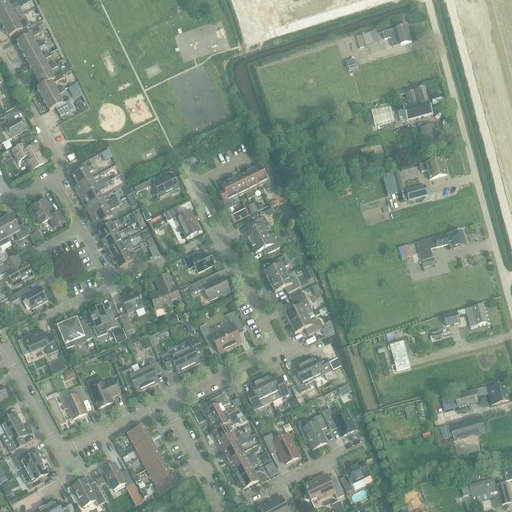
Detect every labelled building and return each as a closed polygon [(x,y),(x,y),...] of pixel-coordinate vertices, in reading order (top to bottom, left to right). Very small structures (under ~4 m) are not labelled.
[(0,0),(0,14),(10,8),(10,7),(5,0),(0,0)] [(301,0),(298,0),(293,1),(299,20),(306,18),(301,0)] [(309,0),(301,0),(306,18),(314,16),(309,0)] [(317,0),(309,0),(314,16),(321,14),(317,0)] [(326,0),(317,0),(322,14),(329,12),(326,0)] [(334,0),(326,0),(329,12),(337,10),(334,0)] [(342,0),(334,0),(337,10),(345,8),(342,0)] [(293,1),(285,3),(291,22),(299,20),(293,1)] [(0,14),(0,21),(3,27),(17,19),(16,18),(12,11),(19,6),(17,3),(10,7),(10,8),(0,14)] [(285,3),(277,5),(283,25),(291,22),(285,3)] [(277,5),(270,7),(276,27),(283,25),(277,5)] [(270,7),(262,10),(268,29),(275,27),(270,7)] [(262,10),(255,12),(260,31),(268,29),(262,10)] [(17,19),(3,27),(9,38),(23,31),(18,22),(25,18),(23,14),(16,18),(17,19)] [(45,25),(38,29),(40,34),(47,30),(45,25)] [(382,33),(384,40),(390,38),(393,48),(411,43),(407,26),(382,33)] [(17,43),(23,56),(37,48),(36,46),(32,40),(40,36),(37,31),(30,35),(30,36),(17,43)] [(356,37),(359,49),(379,43),(376,31),(356,37)] [(23,56),(29,66),(43,59),(42,57),(38,51),(46,47),(43,42),(36,46),(37,48),(23,56)] [(29,66),(36,78),(49,70),(48,68),(44,62),(51,58),(49,54),(42,57),(43,59),(29,66)] [(353,60),(344,62),(346,68),(355,66),(353,60)] [(36,78),(41,87),(55,80),(54,79),(50,72),(57,68),(55,64),(48,68),(49,70),(36,78)] [(37,90),(43,102),(57,94),(56,92),(52,85),(63,79),(61,75),(54,79),(55,80),(41,87),(37,90)] [(57,94),(43,102),(49,112),(55,109),(56,111),(59,117),(72,109),(71,107),(71,106),(69,103),(68,102),(63,105),(58,96),(65,92),(63,89),(56,92),(57,94)] [(409,109),(403,110),(406,122),(432,116),(430,109),(429,109),(424,89),(405,94),(409,109)] [(9,106),(18,103),(15,95),(6,98),(9,106)] [(0,123),(0,143),(0,144),(9,139),(26,130),(20,120),(8,126),(5,121),(0,123)] [(420,129),(425,147),(438,143),(433,125),(420,129)] [(28,173),(45,164),(35,147),(26,152),(23,145),(12,151),(18,162),(24,159),(31,171),(28,173)] [(108,150),(101,154),(105,161),(112,157),(108,150)] [(384,157),(378,159),(381,168),(387,166),(384,157)] [(420,165),(422,172),(427,171),(430,180),(431,180),(448,175),(443,158),(420,165)] [(69,179),(74,188),(91,179),(88,174),(94,171),(88,161),(76,167),(79,173),(69,179)] [(259,165),(250,170),(258,187),(264,184),(267,191),(271,189),(267,182),(268,182),(259,165)] [(250,170),(240,175),(251,198),(255,197),(251,190),(258,187),(250,170)] [(392,172),(382,175),(388,197),(397,194),(404,192),(398,171),(392,172)] [(176,190),(178,189),(172,175),(153,185),(159,198),(171,193),(171,194),(173,195),(177,194),(177,192),(176,190)] [(240,175),(230,180),(238,197),(244,194),(248,200),(251,198),(240,175)] [(74,188),(79,198),(109,181),(107,177),(94,184),(91,179),(74,188)] [(133,187),(136,194),(150,187),(147,180),(133,187)] [(238,197),(230,180),(220,184),(223,190),(218,192),(227,210),(235,206),(232,200),(238,197)] [(79,198),(84,207),(101,198),(98,193),(104,190),(109,187),(107,183),(109,181),(79,198)] [(406,191),(409,201),(428,195),(425,185),(406,191)] [(128,187),(124,189),(127,196),(132,193),(128,187)] [(348,187),(340,189),(342,197),(350,195),(348,187)] [(404,192),(397,194),(400,203),(406,201),(404,192)] [(84,207),(90,217),(120,200),(118,196),(110,200),(104,203),(101,198),(84,207)] [(120,200),(90,217),(95,226),(98,225),(101,230),(111,224),(108,219),(112,217),(109,212),(114,209),(122,204),(120,200)] [(277,200),(268,205),(271,209),(279,205),(277,200)] [(27,210),(33,220),(36,218),(40,226),(49,221),(53,229),(64,223),(58,212),(52,216),(44,201),(27,210)] [(261,203),(255,206),(258,212),(263,209),(261,203)] [(254,204),(248,206),(252,215),(258,212),(255,206),(254,204)] [(163,215),(167,223),(176,219),(185,239),(199,232),(189,211),(179,216),(175,208),(163,215)] [(272,209),(266,211),(269,217),(275,214),(272,209)] [(238,213),(230,217),(234,224),(242,220),(238,213)] [(134,216),(140,229),(145,227),(139,214),(134,216)] [(10,217),(0,222),(0,225),(7,239),(15,235),(19,242),(23,240),(28,236),(22,226),(17,229),(10,217)] [(245,233),(250,244),(268,235),(265,229),(268,226),(264,217),(252,223),(255,228),(245,233)] [(98,239),(100,243),(116,234),(114,229),(119,227),(116,222),(111,224),(101,230),(98,232),(101,238),(98,239)] [(0,225),(0,251),(0,252),(0,251),(0,248),(11,243),(8,238),(7,239),(0,225)] [(39,229),(33,230),(35,237),(41,236),(39,229)] [(417,243),(421,261),(432,258),(430,250),(449,245),(450,250),(466,246),(462,231),(417,243)] [(143,236),(146,243),(151,240),(148,233),(143,236)] [(105,246),(108,251),(128,240),(122,244),(116,234),(100,243),(103,247),(105,246)] [(268,235),(250,244),(255,254),(265,249),(267,255),(279,249),(275,240),(270,241),(268,235)] [(108,258),(111,262),(127,253),(133,250),(130,245),(131,244),(128,240),(108,251),(111,256),(108,258)] [(151,240),(146,243),(149,249),(148,249),(153,259),(159,256),(151,240)] [(398,249),(401,260),(411,257),(407,246),(398,249)] [(127,253),(111,262),(113,266),(116,265),(119,270),(132,263),(137,260),(134,255),(129,258),(127,253)] [(185,266),(187,270),(194,267),(197,274),(214,266),(213,264),(214,262),(212,257),(209,256),(208,254),(197,260),(194,254),(182,260),(185,266)] [(3,264),(0,266),(0,277),(6,274),(13,286),(32,275),(24,262),(20,264),(16,256),(3,264)] [(264,273),(269,283),(286,275),(283,268),(288,266),(284,256),(271,262),(274,268),(264,273)] [(421,262),(423,269),(435,265),(433,259),(421,262)] [(169,268),(172,274),(178,271),(175,265),(169,268)] [(310,266),(303,269),(305,274),(312,271),(310,266)] [(286,275),(269,283),(274,294),(284,289),(287,294),(299,288),(295,279),(289,281),(286,275)] [(155,281),(158,290),(158,289),(160,293),(150,296),(149,292),(148,293),(155,311),(178,302),(180,305),(181,305),(174,287),(173,288),(168,276),(155,281)] [(190,286),(194,294),(203,290),(209,301),(229,291),(222,278),(208,286),(205,279),(190,286)] [(8,298),(11,303),(20,298),(23,296),(31,310),(46,301),(38,288),(30,292),(27,287),(17,293),(8,298)] [(140,302),(141,302),(139,299),(136,293),(121,299),(127,315),(142,308),(140,302)] [(294,309),(284,314),(289,325),(307,316),(303,310),(309,307),(304,298),(302,294),(290,300),(292,304),(294,309)] [(465,310),(443,316),(446,327),(459,324),(457,316),(460,316),(466,314),(469,325),(471,330),(475,328),(475,326),(486,323),(482,306),(465,310)] [(105,331),(116,327),(109,311),(104,313),(101,307),(88,312),(95,328),(93,329),(97,338),(106,334),(105,331)] [(232,326),(221,331),(230,349),(241,344),(235,333),(241,330),(234,313),(227,317),(232,326)] [(118,318),(125,333),(131,331),(125,315),(118,318)] [(176,316),(166,320),(169,327),(179,323),(176,316)] [(307,316),(289,325),(294,335),(304,330),(308,336),(322,329),(317,319),(310,323),(307,316)] [(56,326),(66,350),(73,347),(72,343),(84,338),(85,342),(92,339),(86,325),(80,327),(76,317),(56,326)] [(334,333),(331,326),(322,331),(326,337),(334,333)] [(230,349),(221,331),(211,336),(206,327),(200,330),(207,346),(213,343),(219,354),(230,349)] [(112,334),(116,345),(127,340),(123,330),(112,334)] [(24,340),(18,343),(24,357),(30,354),(30,355),(45,349),(48,355),(57,352),(49,335),(43,337),(41,331),(23,339),(24,340)] [(138,336),(129,339),(131,344),(139,341),(138,336)] [(154,336),(148,338),(151,346),(157,343),(154,336)] [(141,342),(145,350),(151,347),(148,339),(141,342)] [(168,353),(160,357),(165,368),(167,373),(175,370),(177,375),(188,369),(199,364),(196,359),(203,356),(200,351),(194,339),(184,344),(167,352),(168,353)] [(389,346),(396,372),(410,368),(403,342),(389,346)] [(315,358),(305,363),(313,380),(323,375),(326,380),(333,377),(329,370),(327,365),(320,368),(315,358)] [(333,371),(337,369),(341,367),(340,366),(337,359),(333,361),(329,363),(333,371)] [(150,366),(139,371),(147,389),(158,384),(154,374),(159,371),(154,360),(148,363),(150,366)] [(62,361),(55,364),(59,373),(66,370),(62,361)] [(313,380),(305,363),(294,368),(299,378),(293,381),(300,394),(310,390),(307,383),(313,380)] [(147,389),(139,371),(134,374),(132,369),(121,373),(121,375),(126,386),(132,384),(136,394),(147,389)] [(72,370),(64,373),(67,380),(75,377),(72,370)] [(271,376),(260,381),(271,403),(281,398),(288,395),(282,382),(276,386),(271,376)] [(109,398),(119,394),(114,381),(104,385),(103,383),(89,390),(97,410),(112,404),(109,398)] [(271,403),(260,381),(249,386),(254,396),(248,399),(254,412),(271,403)] [(345,386),(338,390),(342,397),(348,394),(351,392),(348,385),(345,386)] [(441,400),(444,413),(478,403),(476,398),(488,395),(491,406),(508,402),(504,385),(498,386),(498,385),(496,386),(497,387),(486,389),(486,387),(453,396),(453,397),(441,400)] [(81,402),(87,400),(81,387),(69,392),(71,397),(63,401),(72,421),(86,415),(81,402)] [(65,416),(56,391),(50,394),(60,418),(65,416)] [(204,413),(209,422),(226,414),(222,408),(229,404),(223,394),(204,405),(207,411),(204,413)] [(237,400),(232,402),(235,409),(240,406),(237,400)] [(320,411),(322,414),(324,420),(331,432),(337,430),(341,438),(355,431),(346,412),(332,419),(331,416),(329,411),(327,408),(320,411)] [(0,426),(4,434),(21,425),(15,414),(9,418),(5,411),(0,413),(0,426)] [(226,414),(209,422),(214,432),(234,421),(238,419),(242,417),(241,413),(235,416),(229,420),(226,414)] [(297,425),(302,436),(304,436),(305,436),(312,451),(326,444),(320,431),(326,428),(320,416),(310,421),(312,425),(306,428),(304,422),(302,422),(298,424),(297,425)] [(449,426),(454,441),(477,434),(473,419),(449,426)] [(211,433),(216,443),(233,434),(230,428),(236,424),(234,421),(214,432),(213,432),(211,433)] [(4,434),(0,437),(6,446),(10,454),(24,446),(20,439),(27,436),(21,425),(4,434)] [(126,434),(133,447),(149,438),(142,425),(126,434)] [(289,425),(283,428),(286,434),(292,431),(289,425)] [(222,452),(244,440),(250,437),(248,434),(243,437),(236,440),(233,434),(216,443),(222,452)] [(250,437),(244,440),(246,444),(258,437),(256,434),(250,437)] [(263,439),(271,455),(278,452),(285,465),(298,459),(287,436),(274,443),(271,435),(263,439)] [(133,447),(139,457),(155,449),(149,438),(133,447)] [(222,452),(227,462),(243,453),(240,447),(246,444),(244,440),(222,452)] [(139,457),(146,471),(163,463),(155,449),(139,457)] [(22,468),(25,473),(42,464),(36,453),(26,458),(24,453),(13,459),(19,469),(22,468)] [(227,462),(232,471),(255,459),(253,456),(246,459),(243,453),(227,462)] [(267,456),(261,459),(265,465),(270,462),(267,456)] [(232,471),(237,481),(253,472),(250,466),(256,463),(255,459),(232,471)] [(344,471),(347,477),(340,480),(347,494),(354,491),(351,486),(359,482),(362,480),(364,484),(365,484),(366,484),(370,483),(371,482),(371,480),(369,477),(370,477),(363,462),(344,471)] [(146,471),(153,484),(169,476),(163,463),(146,471)] [(25,473),(21,475),(26,485),(27,485),(30,491),(41,485),(38,480),(41,478),(47,475),(42,464),(25,473)] [(102,471),(112,491),(124,484),(126,488),(132,484),(125,471),(120,474),(114,465),(102,471)] [(511,466),(503,468),(506,482),(511,480),(511,466)] [(274,469),(267,473),(270,478),(277,475),(274,469)] [(253,472),(237,481),(242,491),(259,482),(260,485),(267,482),(263,475),(257,478),(253,472)] [(169,476),(153,484),(159,495),(175,487),(169,476)] [(307,494),(305,495),(304,498),(305,500),(307,501),(310,500),(310,501),(318,498),(319,501),(334,494),(336,500),(343,496),(334,477),(328,480),(326,476),(303,486),(307,494)] [(469,487),(461,489),(463,497),(471,495),(472,498),(476,497),(478,503),(492,498),(491,493),(496,492),(494,486),(493,479),(488,480),(469,485),(469,487)] [(74,495),(73,496),(76,500),(77,501),(80,506),(86,502),(87,504),(89,505),(94,502),(97,507),(105,503),(96,486),(91,488),(89,488),(85,480),(71,488),(74,495)] [(5,483),(0,486),(0,487),(3,493),(8,489),(5,483)] [(496,492),(491,493),(492,498),(496,510),(501,508),(501,505),(510,503),(505,483),(494,486),(496,492)] [(259,508),(261,511),(297,511),(294,504),(286,508),(280,497),(259,508)] [(14,498),(7,501),(10,507),(17,503),(14,498)] [(55,501),(44,507),(47,511),(67,511),(65,508),(60,511),(55,501)] [(344,511),(340,502),(333,506),(335,511),(344,511)]
